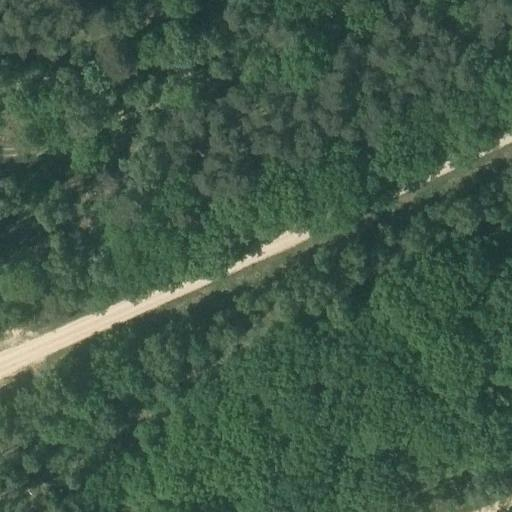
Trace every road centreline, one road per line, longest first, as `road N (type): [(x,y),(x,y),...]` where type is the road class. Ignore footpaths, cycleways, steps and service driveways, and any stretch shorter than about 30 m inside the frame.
road 1 (track): [(511,504),(495,511),(0,366),(511,132)]
road 2 (track): [(0,37),(53,37),(190,0)]
